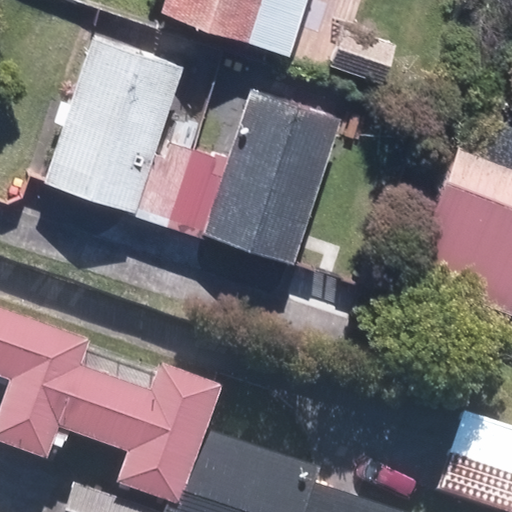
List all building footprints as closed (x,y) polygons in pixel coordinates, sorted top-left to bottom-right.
[(160,0),(160,1),(286,43),(300,0),(160,0)] [(394,34),(341,18),(328,59),(382,75),(394,34)] [(208,234),(210,229),(293,256),(341,109),(251,80),(227,154),(158,132),(182,55),(92,26),(43,175),(131,203),(129,209),(208,234)] [(511,160),(456,140),(408,266),(511,305),(511,160)] [(117,481),(169,500),(164,511),(407,511),(316,480),(320,468),(205,427),(220,384),(159,363),(150,390),(79,365),(88,339),(0,308),(0,375),(8,378),(0,400),(0,441),(44,457),(55,425),(128,450),(117,481)] [(511,506),(511,430),(464,414),(439,487),(510,511),(511,506)] [(157,511),(158,511),(72,482),(62,511),(157,511)]
